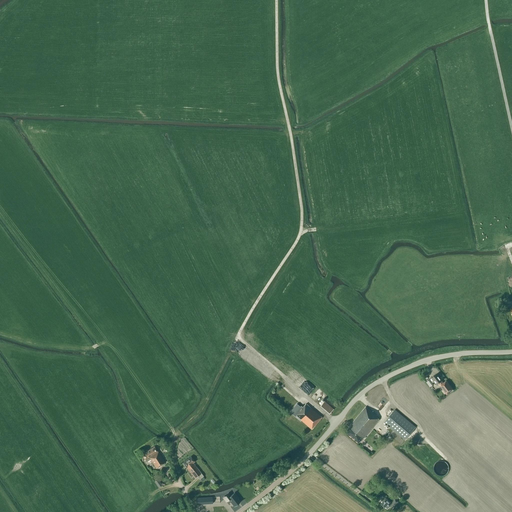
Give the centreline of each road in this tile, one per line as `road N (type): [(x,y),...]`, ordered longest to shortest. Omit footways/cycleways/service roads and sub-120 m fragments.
road 1 (track): [(336,421),(237,337),(301,227),(278,73),(278,0)]
road 2 (tertiary): [(238,511),(382,379),(435,357),(511,351)]
road 3 (track): [(511,130),(485,0)]
